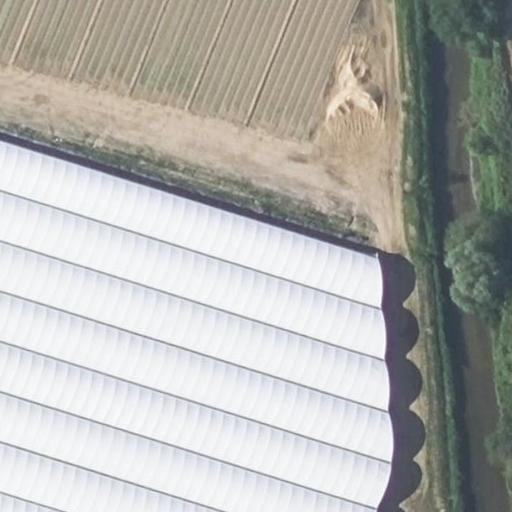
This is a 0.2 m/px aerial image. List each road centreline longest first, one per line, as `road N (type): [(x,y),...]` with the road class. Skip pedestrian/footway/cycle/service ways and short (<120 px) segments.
road 1 (track): [(0,81),(383,191),(408,472)]
road 2 (track): [(383,191),(384,0)]
